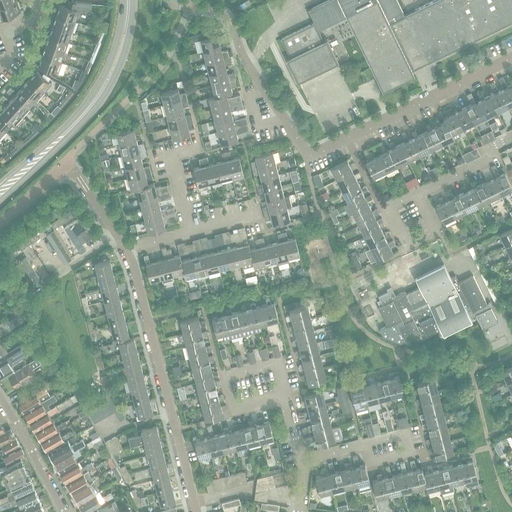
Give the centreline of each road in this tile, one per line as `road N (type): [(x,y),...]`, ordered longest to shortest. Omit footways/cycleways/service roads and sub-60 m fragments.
road 1 (residential): [(511,59),(312,155),(236,39)]
road 2 (residential): [(125,249),(196,511)]
road 3 (secondary): [(62,135),(114,71),(127,0)]
road 4 (residential): [(421,190),(440,232),(403,247),(383,209)]
road 5 (residential): [(66,511),(0,401)]
